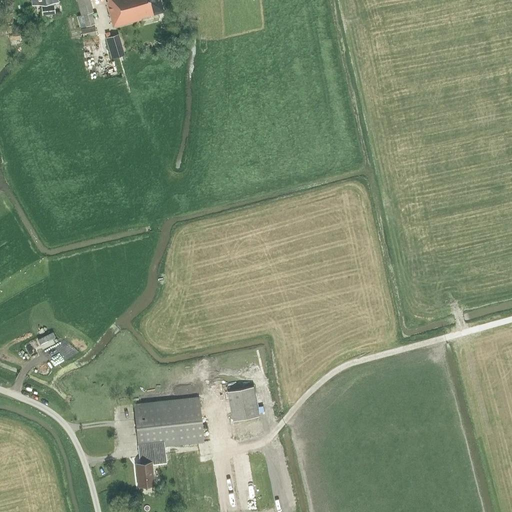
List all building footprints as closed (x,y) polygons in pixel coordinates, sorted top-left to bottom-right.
[(31,0),(32,5),(43,3),(44,6),(41,7),(42,14),(54,13),(53,2),(58,1),(57,0),(31,0)] [(76,0),(80,14),(92,11),(88,0),(76,0)] [(106,1),(113,27),(163,12),(159,0),(107,0),(107,1),(106,1)] [(13,22),(12,13),(4,14),(5,23),(13,22)] [(96,33),(94,25),(81,28),(83,36),(96,33)] [(123,53),(117,34),(106,37),(112,57),(123,53)] [(55,328),(39,333),(43,344),(58,338),(55,328)] [(259,415),(254,385),(227,390),(233,420),(259,415)] [(199,398),(176,400),(133,405),(138,449),(139,449),(140,464),(136,464),(139,486),(154,485),(151,463),(153,463),(152,447),(204,442),(199,398)]
